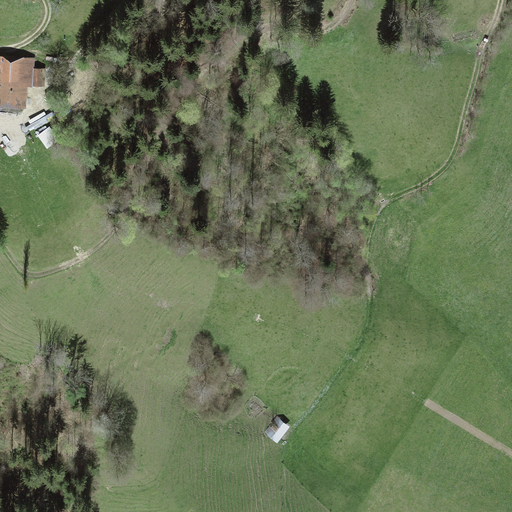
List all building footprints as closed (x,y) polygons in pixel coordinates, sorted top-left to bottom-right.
[(31,69),(32,58),(0,55),(0,100),(19,102),(21,83),(31,83),(31,74),(31,69)] [(41,69),(31,69),(31,74),(31,83),(41,84),(41,69)] [(72,80),(67,74),(45,93),(50,99),(72,80)] [(48,165),(61,159),(52,142),(40,149),(48,165)] [(276,437),(285,425),(276,418),(267,430),(276,437)]
